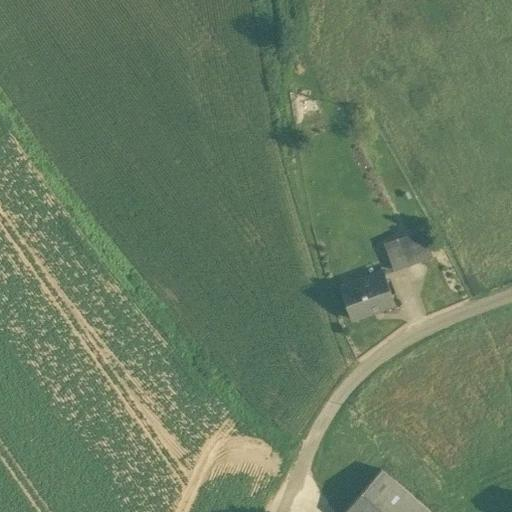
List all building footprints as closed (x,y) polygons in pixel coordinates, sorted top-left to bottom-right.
[(302,101),(304,113),(322,108),(320,97),(302,101)] [(305,115),(308,128),(326,124),(323,110),(305,115)] [(422,230),(400,238),(408,263),(431,255),(422,230)] [(400,238),(386,243),(395,268),(408,263),(400,238)] [(384,271),(341,287),(352,318),(395,303),(384,271)] [(431,511),(381,469),(343,511),(431,511)]
